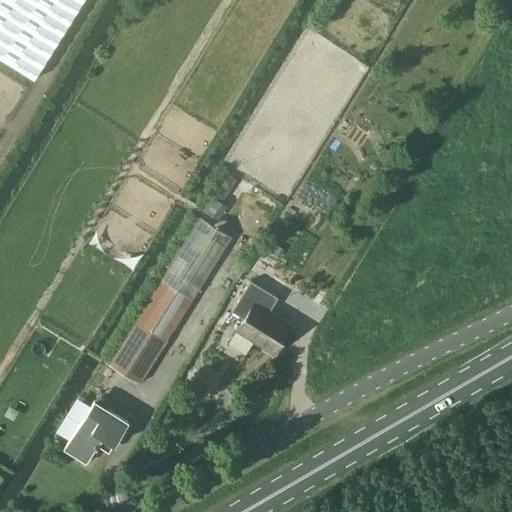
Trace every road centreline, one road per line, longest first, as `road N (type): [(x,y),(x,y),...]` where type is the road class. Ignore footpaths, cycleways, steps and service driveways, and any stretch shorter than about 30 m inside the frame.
road 1 (track): [(0,372),(229,0)]
road 2 (unclassified): [(146,511),(438,345),(511,313)]
road 3 (secondary): [(243,511),(511,356)]
road 4 (track): [(242,236),(127,165)]
